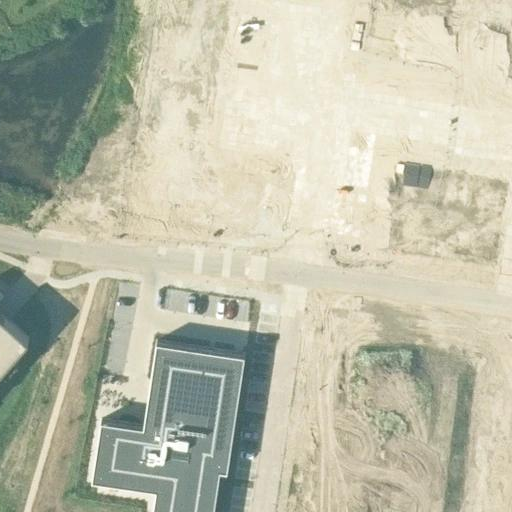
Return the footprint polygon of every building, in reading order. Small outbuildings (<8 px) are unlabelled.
[(375,0),(371,30),(393,33),(398,0),(375,0)] [(398,0),(393,33),(415,36),(420,0),(398,0)] [(420,0),(415,36),(436,39),(441,0),(420,0)] [(457,0),(441,0),(436,39),(457,42),(463,0),(462,0),(462,1),(457,0)] [(473,0),(463,0),(457,42),(479,46),(485,2),(473,0)] [(485,2),(479,46),(501,49),(507,8),(486,4),(486,2),(485,2)] [(175,23),(147,213),(273,231),(279,188),(197,175),(219,30),(175,23)] [(346,196),(339,240),(360,243),(366,199),(346,196)] [(366,199),(360,243),(379,246),(385,202),(366,199)] [(385,202),(379,246),(398,248),(398,246),(404,204),(385,202)] [(423,207),(404,204),(398,246),(417,249),(423,207)] [(423,207),(417,249),(436,252),(442,210),(423,207)] [(442,210),(436,252),(455,254),(461,213),(442,210)] [(455,254),(455,257),(473,260),(481,216),(461,213),(455,254)] [(493,260),(499,219),(481,216),(473,260),(492,263),(493,260)] [(511,220),(499,219),(493,260),(511,263),(511,220)] [(0,370),(29,337),(2,314),(0,312),(0,370)] [(308,345),(305,362),(308,363),(307,367),(330,370),(336,326),(335,326),(335,328),(314,325),(311,345),(308,345)] [(336,326),(330,370),(351,373),(358,329),(336,326)] [(358,329),(351,373),(372,376),(379,335),(358,332),(359,330),(358,329)] [(379,335),(372,376),(394,380),(392,390),(408,392),(413,364),(398,362),(401,336),(379,333),(379,335)] [(101,418),(92,478),(156,487),(152,511),(213,511),(220,468),(228,469),(245,352),(157,338),(148,399),(144,424),(101,418)] [(413,364),(408,392),(424,394),(426,384),(449,388),(456,339),(455,339),(454,341),(432,338),(428,366),(413,364)] [(456,339),(449,388),(471,391),(470,401),(483,403),(488,375),(475,373),(479,343),(456,339)] [(298,444),(298,445),(342,451),(346,428),(304,421),(301,444),(298,444)] [(428,440),(424,468),(472,476),(475,461),(473,460),(475,447),(441,442),(428,440)] [(298,445),(295,467),(339,474),(342,451),(298,445)] [(297,469),(294,490),(335,496),(339,474),(295,467),(295,468),(297,469)] [(424,468),(420,496),(467,503),(471,476),(472,477),(472,476),(424,468)] [(288,511),(333,511),(335,496),(294,490),(291,511),(290,511),(288,511)] [(420,496),(417,511),(465,511),(467,503),(420,496)]
